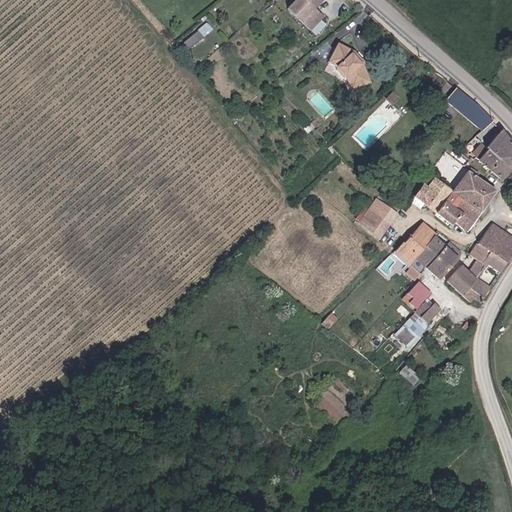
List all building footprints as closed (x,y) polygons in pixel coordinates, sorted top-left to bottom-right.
[(316,9),(324,0),(296,0),(292,4),(288,8),(316,36),(320,32),(316,28),(325,19),(316,9)] [(207,21),(183,41),(189,49),(213,29),(207,21)] [(353,88),(371,80),(363,63),(354,52),(338,43),(330,61),(336,66),(346,77),(353,88)] [(468,149),(477,157),(500,128),(493,119),(458,90),(439,111),(450,120),(459,110),(471,120),(483,131),(468,149)] [(501,181),(511,171),(511,143),(500,128),(477,157),(501,181)] [(479,174),(470,168),(453,190),(436,214),(454,227),(458,222),(471,231),(499,193),(477,177),(479,174)] [(436,214),(453,190),(434,176),(416,200),(436,214)] [(382,237),(400,212),(381,198),(363,223),(382,237)] [(396,254),(408,266),(416,257),(435,237),(438,234),(426,222),(396,254)] [(489,267),(497,274),(511,254),(511,235),(495,222),(471,253),(480,261),(489,267)] [(416,257),(427,267),(446,246),(435,237),(416,257)] [(446,246),(427,267),(440,279),(459,259),(446,246)] [(472,271),(480,278),(489,267),(480,261),(472,271)] [(474,300),(479,293),(485,297),(492,287),(480,278),(472,271),(462,264),(449,281),(474,300)] [(414,280),(421,274),(412,266),(406,272),(414,280)] [(421,280),(412,288),(423,300),(432,292),(421,280)] [(425,302),(415,311),(428,323),(443,309),(436,301),(430,307),(425,302)] [(395,337),(411,347),(427,324),(411,313),(395,337)] [(400,372),(413,384),(419,378),(406,366),(400,372)]
